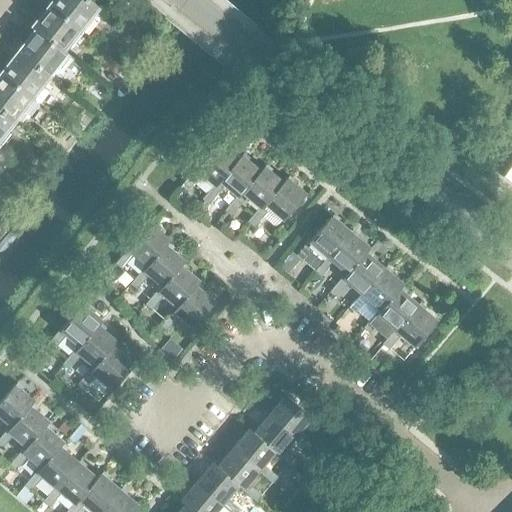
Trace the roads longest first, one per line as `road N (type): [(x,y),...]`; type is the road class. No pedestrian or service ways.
road 1 (residential): [(511,256),(189,0)]
road 2 (residential): [(471,511),(281,348),(169,423)]
